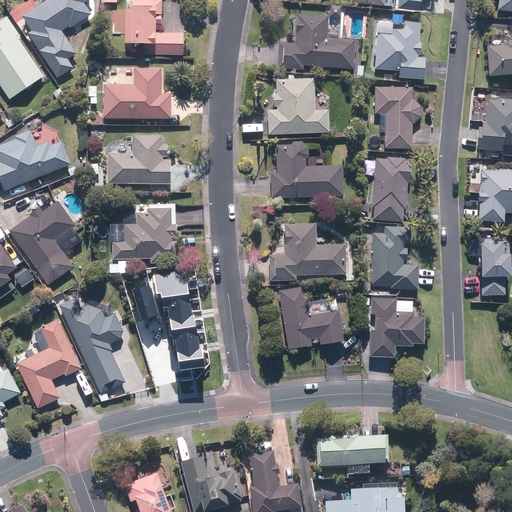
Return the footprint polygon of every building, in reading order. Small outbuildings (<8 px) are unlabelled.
[(47,0),(26,14),(44,41),(71,23),(73,26),(94,12),(85,0),(47,0)] [(162,0),(143,0),(133,0),(133,38),(146,38),(146,52),(184,52),(184,29),(162,29),(162,0)] [(511,0),(497,0),(497,7),(511,8),(511,0)] [(126,9),(113,9),(112,34),(125,35),(126,9)] [(305,62),(351,64),(352,39),(340,39),(340,30),(328,29),(328,14),(302,13),(302,28),(297,28),(296,42),(279,42),(278,66),(304,68),(305,62)] [(394,31),(379,30),(376,66),(399,67),(399,73),(425,75),(426,54),(418,54),(420,22),(408,21),(408,25),(404,25),(404,29),(394,28),(394,31)] [(41,72),(5,23),(0,27),(0,81),(10,95),(41,72)] [(511,69),(511,39),(489,41),(490,72),(511,69)] [(105,113),(170,113),(170,92),(161,92),(161,67),(137,67),(137,82),(105,82),(105,113)] [(315,76),(278,77),(278,92),(275,92),(275,105),(278,105),(278,109),(268,109),(268,130),(328,129),(328,108),(315,108),(315,76)] [(97,96),(97,85),(87,85),(87,96),(97,96)] [(417,88),(377,86),(376,111),(389,112),(388,144),(411,145),(412,120),(421,120),(422,104),(416,104),(417,88)] [(511,99),(487,99),(487,120),(484,120),(484,125),(479,125),(478,146),(498,147),(499,141),(511,141),(511,99)] [(0,162),(6,183),(70,160),(63,141),(47,147),(46,142),(36,146),(31,131),(21,135),(22,137),(0,144),(0,162)] [(110,179),(168,179),(168,157),(164,157),(164,132),(134,132),(134,152),(110,152),(110,179)] [(271,171),(272,194),(337,192),(336,187),(344,187),(344,161),(306,162),(305,146),(276,147),(277,171),(271,171)] [(414,155),(376,154),(374,214),(406,215),(407,169),(413,169),(414,155)] [(511,168),(482,167),(481,217),(503,217),(503,210),(511,209),(511,168)] [(39,210),(14,228),(49,278),(70,263),(52,238),(73,223),(58,201),(41,213),(39,210)] [(113,242),(112,255),(150,256),(149,261),(161,261),(161,257),(171,257),(172,244),(166,244),(168,210),(139,209),(138,225),(125,225),(124,242),(113,242)] [(285,254),(270,254),(270,276),(295,276),(295,271),(344,271),(344,244),(323,244),(322,224),(285,224),(285,254)] [(413,233),(373,232),(372,281),(392,281),(392,285),(417,286),(417,264),(405,264),(405,254),(413,254),(413,233)] [(508,240),(479,241),(482,290),(505,288),(504,272),(510,272),(508,240)] [(17,263),(0,242),(0,285),(12,275),(8,270),(17,263)] [(38,277),(30,266),(16,275),(24,286),(38,277)] [(307,313),(303,285),(280,288),(289,345),(310,342),(309,339),(321,337),(322,340),(340,338),(336,309),(307,313)] [(171,293),(145,298),(146,306),(145,306),(148,323),(149,322),(156,363),(182,358),(175,318),(181,317),(179,305),(173,306),(171,293)] [(75,294),(59,302),(101,386),(121,375),(104,341),(125,330),(116,314),(108,318),(104,308),(97,304),(90,303),(81,306),(75,294)] [(371,329),(369,354),(393,356),(394,340),(413,341),(413,337),(421,338),(423,314),(396,312),(397,298),(374,296),(373,310),(378,311),(376,329),(371,329)] [(52,373),(81,363),(60,317),(42,324),(52,346),(21,360),(38,401),(61,394),(52,373)] [(0,413),(3,412),(1,407),(5,405),(3,400),(21,390),(7,365),(0,369),(0,413)] [(321,436),(322,463),(388,461),(387,434),(321,436)] [(254,470),(247,472),(253,511),(270,511),(270,508),(299,503),(296,483),(276,486),(270,452),(252,455),(254,470)] [(203,456),(185,461),(189,485),(186,496),(191,506),(199,509),(203,508),(209,509),(217,507),(219,504),(227,503),(236,501),(243,499),(243,485),(243,478),(240,476),(238,471),(228,472),(226,475),(210,480),(203,456)] [(140,478),(126,484),(132,499),(136,497),(141,511),(171,511),(155,472),(144,476),(142,477),(140,478)] [(353,500),(328,500),(327,511),(406,511),(406,480),(396,480),(396,487),(353,487),(353,500)]
